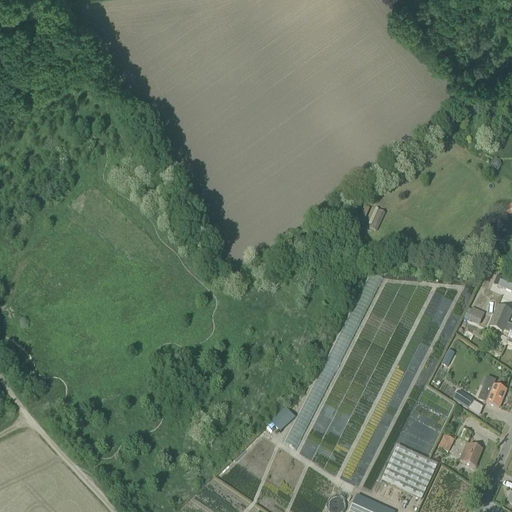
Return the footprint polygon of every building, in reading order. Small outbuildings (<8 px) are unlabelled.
[(511,215),(507,206),(498,210),(502,219),(511,215)] [(363,208),(357,223),(361,225),(368,210),(363,208)] [(367,227),(376,232),(385,213),(375,209),(367,227)] [(460,244),(470,254),(476,248),(466,238),(460,244)] [(364,278),(286,444),(298,450),(376,284),(364,278)] [(511,282),(503,278),(499,287),(511,293),(511,282)] [(511,326),(507,324),(511,313),(497,306),(487,328),(502,334),(504,332),(509,334),(507,340),(511,342),(511,326)] [(471,308),(466,321),(478,326),(484,313),(471,308)] [(448,369),(451,361),(445,358),(441,365),(448,369)] [(499,409),(506,391),(485,382),(478,400),(499,409)] [(473,402),(458,392),(453,399),(468,410),(473,402)] [(279,432),(293,418),(283,409),(270,423),(279,432)] [(444,436),(438,448),(448,453),(454,441),(444,436)] [(460,461),(475,468),(482,450),(467,444),(460,461)] [(397,447),(380,482),(420,501),(437,466),(397,447)] [(344,469),(340,480),(359,487),(366,469),(358,466),(355,473),(344,469)] [(392,511),(357,495),(349,511),(392,511)]
